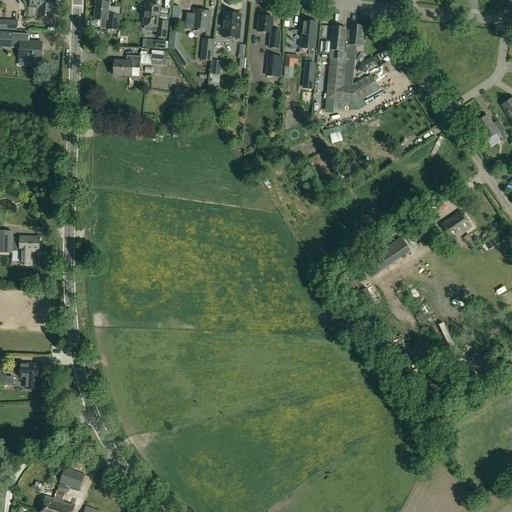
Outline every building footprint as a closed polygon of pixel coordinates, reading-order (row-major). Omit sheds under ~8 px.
[(39,8),(38,18),(53,20),(54,8),(55,8),(56,0),(30,0),(30,7),(39,8)] [(184,15),(184,2),(175,2),(175,15),(184,15)] [(108,4),(96,3),(95,19),(101,20),(100,29),(105,29),(105,30),(119,31),(120,16),(107,15),(108,4)] [(452,14),(452,3),(443,3),(443,14),(452,14)] [(160,7),(146,5),(143,26),(145,26),(144,31),(156,32),(156,37),(167,39),(168,22),(159,21),(160,7)] [(210,33),(211,12),(194,10),(193,14),(186,14),(185,30),(192,30),(192,31),(210,33)] [(240,39),(241,28),(240,28),(241,15),(225,13),(222,37),(224,37),(225,40),(231,40),(233,38),(240,39)] [(273,18),(272,18),(259,17),(258,32),(270,34),(269,48),(279,49),(281,31),(272,30),(273,18)] [(17,21),(0,20),(0,29),(17,30),(17,21)] [(302,48),(309,49),(308,55),(314,55),(317,23),(301,21),(300,30),(303,31),(302,48)] [(362,46),(363,35),(362,34),(363,27),(351,26),(351,33),(346,33),(346,28),(344,28),(341,53),(346,54),(343,85),(353,86),(357,46),(362,46)] [(360,82),(353,86),(343,85),(346,54),(341,53),(344,28),(332,27),(330,50),(329,59),(331,59),(327,101),(354,104),(379,90),(371,76),(360,82)] [(170,48),(171,50),(179,45),(180,32),(171,31),(170,48)] [(0,47),(20,49),(19,60),(42,61),(43,43),(28,42),(29,35),(0,32),(0,47)] [(203,39),(200,61),(212,62),(214,40),(203,39)] [(166,42),(146,40),(145,48),(155,48),(155,49),(165,50),(166,42)] [(191,62),(179,45),(171,50),(183,67),(191,62)] [(126,62),(115,62),(114,76),(131,76),(131,68),(140,68),(140,56),(126,56),(126,62)] [(151,56),(151,65),(162,65),(163,57),(151,56)] [(281,78),(283,57),(268,56),(266,76),(281,78)] [(373,57),(361,63),(357,71),(365,75),(367,71),(377,65),(373,57)] [(220,76),(222,62),(212,61),(211,75),(220,76)] [(304,81),(313,81),(315,64),(305,63),(304,81)] [(388,66),(381,69),(385,80),(392,77),(388,66)] [(190,90),(176,87),(174,98),(188,101),(190,90)] [(511,99),(502,106),(511,120),(511,99)] [(156,115),(145,114),(143,122),(155,124),(156,115)] [(502,141),(509,137),(501,126),(497,129),(488,116),(475,124),(487,141),(497,134),(502,141)] [(462,212),(442,225),(452,241),(472,227),(462,212)] [(424,246),(433,239),(424,226),(415,232),(424,246)] [(12,232),(0,231),(0,253),(11,254),(11,251),(20,252),(20,265),(30,265),(30,252),(39,253),(39,238),(20,237),(20,239),(12,238),(12,232)] [(400,238),(362,264),(371,277),(409,251),(400,238)] [(416,318),(420,324),(427,319),(423,313),(416,318)] [(39,365),(21,365),(20,379),(27,379),(26,389),(38,389),(38,379),(39,379),(39,365)] [(6,374),(0,374),(0,383),(13,384),(13,376),(6,376),(6,374)] [(80,491),(85,475),(65,468),(59,484),(80,491)] [(57,492),(55,500),(45,497),(41,508),(52,511),(72,511),(74,506),(63,502),(65,495),(57,492)]
